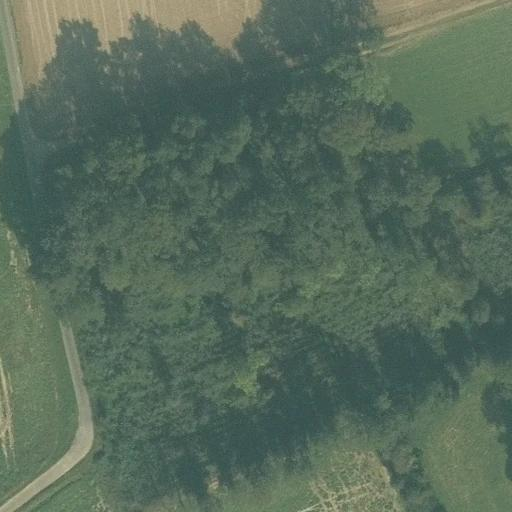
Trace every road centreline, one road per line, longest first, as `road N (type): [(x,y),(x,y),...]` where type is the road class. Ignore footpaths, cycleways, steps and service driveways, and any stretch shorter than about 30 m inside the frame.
road 1 (unclassified): [(0,0),(88,444),(3,511)]
road 2 (track): [(508,0),(28,151)]
